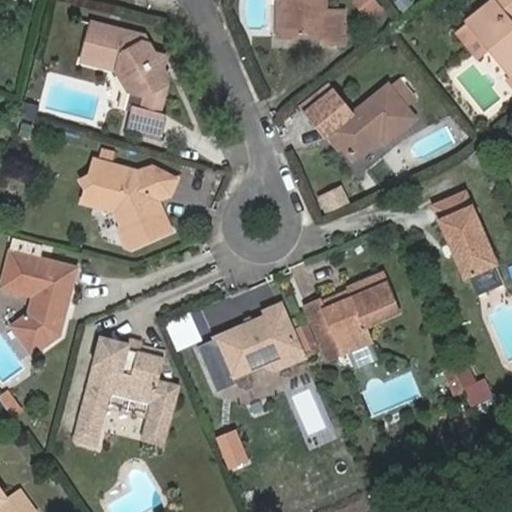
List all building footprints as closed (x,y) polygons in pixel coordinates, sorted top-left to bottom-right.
[(284,0),(284,2),(284,37),(325,37),(325,44),(344,45),(344,12),(326,12),(326,0),(284,0)] [(354,0),(371,21),(386,9),(378,0),(354,0)] [(511,0),(493,0),(467,21),(511,75),(511,74),(511,24),(510,22),(511,20),(511,0)] [(118,70),(130,93),(126,109),(133,111),(128,130),(163,139),(169,118),(161,116),(170,78),(146,35),(93,22),(83,62),(118,70)] [(315,121),(327,137),(329,136),(340,150),(344,147),(354,160),(382,138),(386,143),(415,119),(389,86),(352,115),(340,101),(315,121)] [(116,150),(103,146),(101,154),(113,158),(116,150)] [(82,201),(117,209),(122,222),(119,227),(127,243),(132,246),(172,228),(158,197),(170,193),(177,177),(154,164),(141,170),(95,158),(91,176),(83,180),(86,186),(82,201)] [(330,191),(338,208),(352,202),(344,185),(330,191)] [(431,206),(464,280),(499,265),(466,190),(431,206)] [(0,288),(32,297),(28,313),(11,325),(33,357),(62,336),(79,267),(10,247),(0,287),(0,288)] [(325,310),(311,317),(330,361),(348,353),(372,342),(367,328),(400,314),(384,274),(350,288),(351,290),(354,297),(325,310)] [(354,297),(351,290),(322,303),(325,310),(354,297)] [(306,306),(311,317),(325,310),(322,303),(321,300),(306,306)] [(216,338),(234,378),(263,365),(266,375),(305,358),(282,305),(267,311),(268,315),(216,338)] [(112,393),(151,403),(142,440),(166,446),(182,387),(160,381),(165,358),(131,349),(132,345),(102,337),(74,440),(98,447),(112,393)] [(372,342),(348,353),(356,370),(379,360),(372,342)] [(449,377),(458,396),(481,386),(473,367),(449,377)] [(1,397),(15,416),(24,409),(10,390),(1,397)] [(0,511),(28,511),(15,494),(4,502),(0,496),(0,511)]
